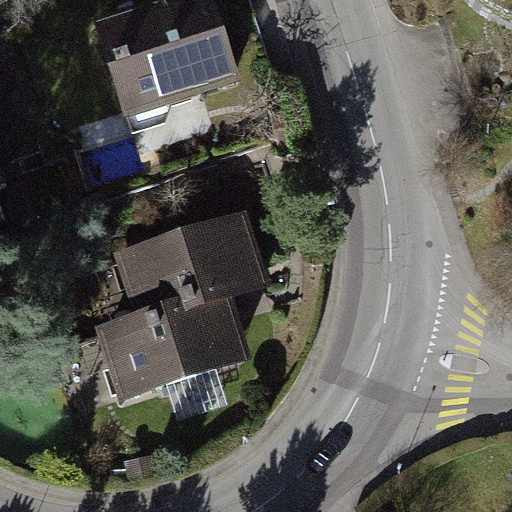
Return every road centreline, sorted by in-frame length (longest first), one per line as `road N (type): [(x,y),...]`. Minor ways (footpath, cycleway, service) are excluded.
road 1 (residential): [(380,351),(392,241),(386,185),(333,0)]
road 2 (residential): [(248,511),(316,461),(351,416),(380,351)]
road 3 (residential): [(380,351),(511,367)]
